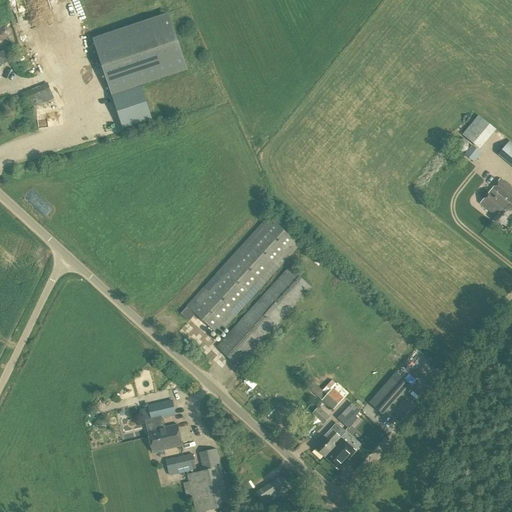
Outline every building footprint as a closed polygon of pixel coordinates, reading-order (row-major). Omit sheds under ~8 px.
[(10,0),(16,15),(31,9),(27,0),(10,0)] [(0,64),(0,66),(14,59),(8,48),(0,52),(0,64)] [(23,91),(29,108),(57,99),(51,82),(23,91)] [(141,86),(112,96),(123,129),(152,120),(141,86)] [(481,146),(498,127),(483,113),(466,132),(481,146)] [(80,134),(89,127),(87,124),(78,131),(80,134)] [(511,166),(511,143),(508,140),(497,154),(511,166)] [(478,145),(471,154),(477,160),(485,151),(478,145)] [(503,205),(511,193),(511,188),(499,179),(479,203),(494,215),(501,206),(503,205)] [(501,206),(494,215),(495,216),(493,219),(500,225),(511,209),(511,193),(503,205),(501,206)] [(216,333),(298,244),(268,216),(186,306),(216,333)] [(238,367),(312,288),(288,266),(215,346),(238,367)] [(189,321),(195,315),(187,308),(181,314),(189,321)] [(204,335),(195,335),(196,346),(205,346),(204,335)] [(207,344),(202,350),(209,356),(214,351),(207,344)] [(385,417),(412,387),(397,374),(370,404),(385,417)] [(258,389),(261,384),(251,378),(248,383),(258,389)] [(327,395),(315,384),(310,389),(332,411),(344,399),(333,388),(327,395)] [(166,435),(164,427),(162,418),(175,415),(171,400),(148,405),(151,419),(144,420),(147,436),(155,435),(155,438),(159,437),(159,439),(164,438),(164,436),(166,435)] [(330,417),(318,406),(312,413),(324,424),(330,417)] [(99,429),(106,427),(104,419),(97,421),(99,429)] [(155,435),(147,436),(151,452),(182,445),(177,424),(164,427),(166,435),(164,436),(164,438),(159,439),(159,437),(155,438),(155,435)] [(331,447),(341,437),(330,428),(313,447),(325,458),(333,449),(331,447)] [(333,449),(325,458),(338,469),(355,450),(341,437),(331,447),(333,449)] [(230,506),(217,447),(198,453),(202,471),(195,472),(194,470),(196,469),(193,454),(175,458),(179,474),(186,472),(187,474),(186,474),(195,511),(192,511),(215,511),(215,509),(230,506)] [(353,474),(347,468),(339,477),(346,483),(353,474)] [(263,506),(291,488),(282,474),(254,492),(263,506)]
